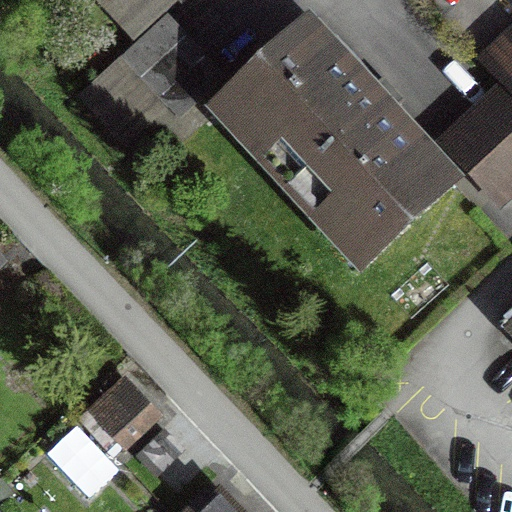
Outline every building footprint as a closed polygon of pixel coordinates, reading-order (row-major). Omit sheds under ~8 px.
[(167,19),(125,60),(135,70),(180,118),(223,77),(167,19)] [(447,203),(302,34),(196,125),(342,294),(447,203)] [(496,218),(511,203),(511,34),(467,76),(491,101),(436,153),(496,218)] [(127,380),(94,411),(126,445),(159,414),(127,380)] [(213,511),(235,511),(225,501),(213,511)]
